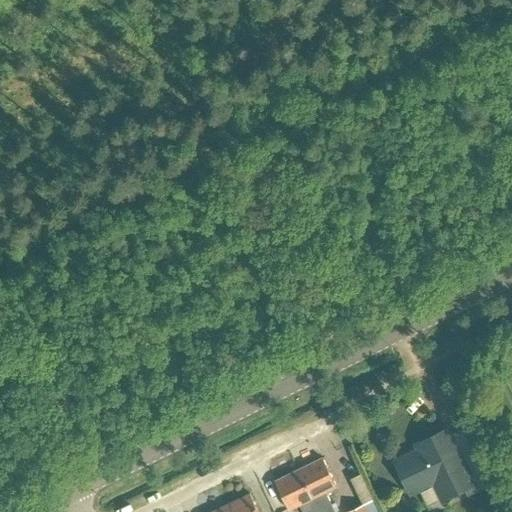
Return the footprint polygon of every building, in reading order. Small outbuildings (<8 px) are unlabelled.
[(396,461),(411,492),(439,479),(447,497),(474,484),(448,429),(416,444),(419,450),(414,450),(408,453),(405,457),(396,461)] [(336,511),(326,491),(337,486),(323,457),(299,469),(313,498),(320,511),(336,511)] [(289,509),(313,498),(299,469),(275,481),(289,509)] [(226,505),(229,511),(259,511),(250,493),(226,505)] [(380,511),(374,499),(346,511),(380,511)]
